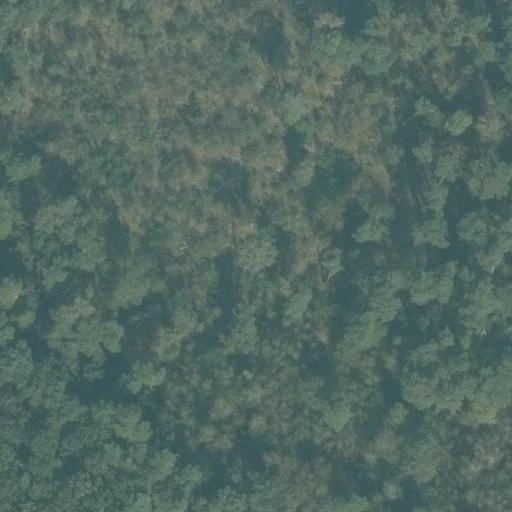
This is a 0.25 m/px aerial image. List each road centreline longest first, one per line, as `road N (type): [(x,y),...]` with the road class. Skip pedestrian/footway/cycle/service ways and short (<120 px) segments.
road 1 (track): [(511,192),(361,0)]
road 2 (track): [(0,387),(69,462),(102,511)]
